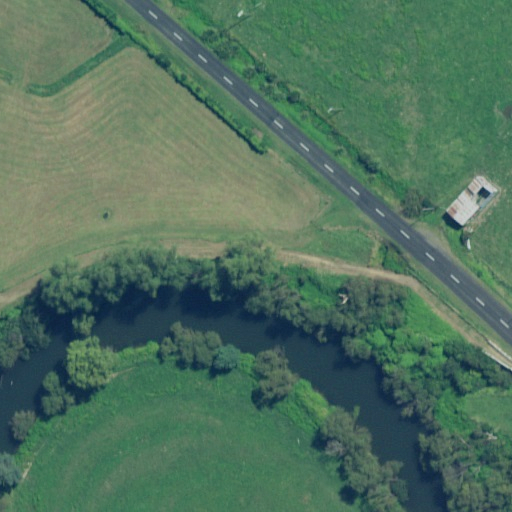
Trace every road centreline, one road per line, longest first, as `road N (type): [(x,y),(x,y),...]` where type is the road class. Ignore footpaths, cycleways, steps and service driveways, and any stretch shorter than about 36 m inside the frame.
road 1 (track): [(511,368),(413,284),(275,253),(119,252),(7,297)]
road 2 (unclassified): [(136,0),(511,332)]
